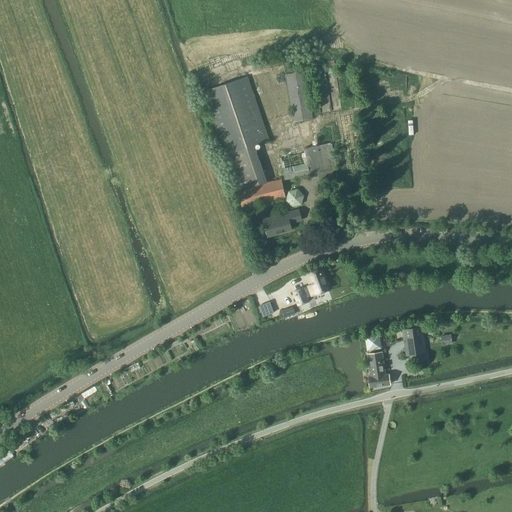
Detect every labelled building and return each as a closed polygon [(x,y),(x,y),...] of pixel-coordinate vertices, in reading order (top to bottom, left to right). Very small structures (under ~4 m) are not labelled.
[(292,123),(313,119),(305,71),(285,74),(292,123)] [(285,197),(281,179),(267,183),(254,145),(269,140),(247,77),(204,91),(238,189),(242,208),(285,197)] [(305,153),(279,158),(284,180),(310,174),(310,175),(318,173),(320,188),(335,185),(333,170),(335,169),(330,143),(304,148),(305,153)] [(298,188),(289,191),(287,200),(294,206),(303,204),(305,195),(298,188)] [(298,209),(262,219),(267,236),(291,230),(289,224),(300,220),(298,209)] [(328,290),(320,269),(309,273),(314,284),(303,288),(306,297),(312,295),(328,290)] [(306,297),(303,288),(293,292),(298,306),(308,302),(306,297)] [(273,313),(269,302),(259,306),(263,316),(273,313)] [(295,314),(293,307),(281,311),(284,319),(295,314)] [(425,354),(422,327),(402,329),(406,356),(425,354)] [(366,335),(366,349),(381,348),(381,334),(366,335)] [(451,334),(442,335),(442,344),(452,344),(451,334)] [(385,375),(382,352),(367,355),(370,377),(369,377),(370,388),(389,385),(388,374),(385,375)] [(0,465),(4,462),(5,461),(13,456),(4,443),(0,445),(0,465)]
